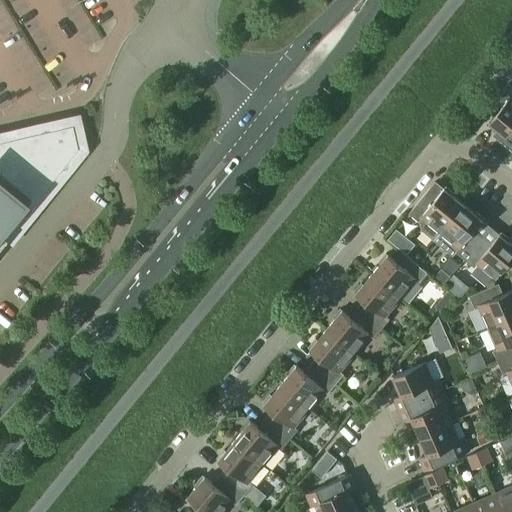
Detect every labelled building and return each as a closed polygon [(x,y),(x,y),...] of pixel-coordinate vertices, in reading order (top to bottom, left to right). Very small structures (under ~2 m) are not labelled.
[(510,149),(511,147),(511,86),(509,84),(487,110),(495,116),(490,122),(498,128),(493,135),(501,141),(510,149)] [(78,148),(72,124),(0,141),(0,232),(5,237),(6,237),(78,148)] [(440,233),(466,203),(446,186),(439,195),(430,188),(409,214),(421,224),(423,230),(435,240),(440,233)] [(484,218),(466,203),(440,233),(435,240),(453,254),(455,251),(465,260),(482,239),(473,231),(484,218)] [(491,246),(482,239),(465,260),(474,267),(477,264),(496,279),(511,259),(511,240),(502,232),(491,246)] [(386,253),(370,273),(401,298),(416,280),(419,282),(428,273),(407,256),(400,265),(386,253)] [(386,316),(401,298),(370,273),(355,291),(368,303),(361,312),(382,328),(390,319),(386,316)] [(511,290),(499,296),(494,286),(470,296),(475,308),(479,306),(488,328),(511,317),(511,290)] [(456,297),(448,291),(435,306),(443,312),(456,297)] [(374,338),(382,328),(361,312),(354,320),(340,309),(325,328),(355,353),(370,335),(374,338)] [(511,317),(488,328),(498,349),(494,351),(499,363),(511,356),(511,317)] [(340,371),(355,353),(325,328),(309,347),(323,358),(315,367),(336,384),(344,374),(340,371)] [(511,356),(499,363),(504,374),(508,372),(511,381),(511,356)] [(443,390),(438,379),(443,377),(436,359),(436,358),(394,376),(402,395),(394,398),(400,410),(443,390)] [(336,384),(315,367),(308,376),(295,364),(279,384),(309,409),(324,391),(328,393),(336,384)] [(294,427),(309,409),(279,384),(263,403),(277,414),(270,423),(290,439),(298,430),(294,427)] [(444,404),(448,402),(443,390),(400,410),(405,421),(412,418),(420,436),(452,422),(444,404)] [(282,449),(290,439),(270,423),(262,431),(249,420),(233,439),(264,464),(279,446),(282,449)] [(460,440),(452,422),(420,436),(428,454),(420,457),(426,469),(469,450),(464,438),(460,440)] [(249,482),(264,464),(233,439),(217,458),(231,469),(224,478),(244,495),(252,485),(249,482)] [(488,448),(477,452),(483,465),(493,461),(488,448)] [(483,465),(477,452),(467,457),(472,470),(483,465)] [(443,467),(433,472),(439,484),(449,480),(443,467)] [(439,484),(433,472),(424,476),(406,484),(415,505),(432,497),(428,489),(429,488),(439,484)] [(350,475),(306,494),(312,506),(316,504),(319,511),(347,511),(356,508),(348,490),(356,487),(350,475)] [(236,505),(244,495),(224,478),(217,487),(203,476),(187,495),(207,511),(224,511),(233,502),(236,505)] [(511,511),(511,486),(496,494),(503,511),(511,511)] [(503,511),(496,494),(474,503),(477,511),(503,511)] [(477,511),(474,503),(453,511),(477,511)]
